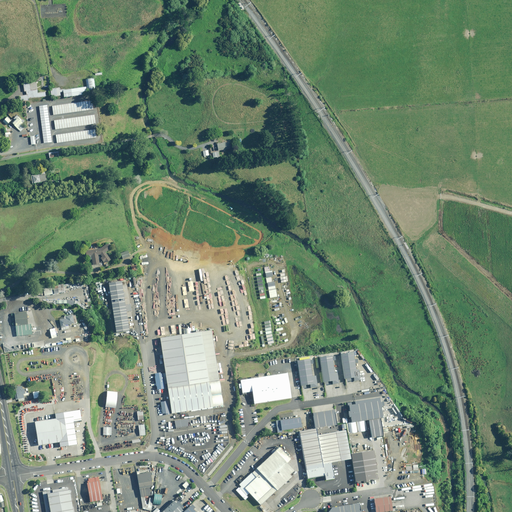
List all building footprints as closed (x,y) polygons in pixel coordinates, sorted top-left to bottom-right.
[(60,85),(48,87),(50,97),(62,95),(62,99),(96,93),(94,79),(87,80),(88,87),(61,92),(60,85)] [(17,96),(18,102),(28,100),(28,98),(45,95),(44,92),(36,93),(34,83),(21,85),(23,95),(17,96)] [(51,106),(52,115),(92,109),(91,100),(51,106)] [(54,120),(55,129),(94,123),(93,115),(54,120)] [(18,116),(10,122),(16,128),(23,122),(18,116)] [(6,117),(1,121),(5,125),(10,120),(6,117)] [(55,135),(56,144),(96,138),(94,129),(55,135)] [(222,149),(222,150),(225,150),(225,149),(229,149),(228,142),(216,143),(217,150),(222,149)] [(44,172),(29,175),(31,183),(45,181),(44,172)] [(99,248),(84,250),(85,257),(89,256),(90,259),(91,259),(92,264),(98,263),(97,255),(100,254),(101,256),(100,257),(102,262),(104,261),(105,262),(110,260),(105,252),(110,248),(107,244),(99,248)] [(127,250),(119,253),(121,259),(129,256),(127,250)] [(120,281),(107,283),(114,333),(128,331),(125,311),(124,304),(120,281)] [(63,284),(42,288),(43,295),(64,291),(63,284)] [(12,312),(13,324),(26,323),(25,311),(12,312)] [(63,318),(58,319),(60,327),(64,327),(64,325),(68,324),(68,325),(71,324),(73,323),(71,314),(63,316),(63,318)] [(13,328),(14,339),(27,338),(27,327),(13,328)] [(57,327),(48,329),(50,337),(58,336),(57,327)] [(157,338),(165,387),(207,380),(218,378),(210,329),(157,338)] [(352,351),(339,353),(344,379),(352,377),(353,381),(359,380),(357,369),(355,369),(352,351)] [(331,355),(318,357),(322,382),(331,381),(332,384),(338,383),(336,372),(333,373),(331,355)] [(308,358),(296,360),(300,386),(309,384),(309,388),(316,387),(315,376),(311,376),(308,358)] [(285,372),(238,380),(240,392),(250,390),(252,403),(289,396),(285,372)] [(207,380),(165,387),(169,413),(211,406),(207,380)] [(15,389),(13,389),(15,399),(17,399),(18,401),(23,400),(22,393),(25,393),(24,388),(21,388),(21,386),(18,386),(18,385),(14,385),(15,389)] [(383,436),(378,398),(347,402),(350,423),(368,420),(371,437),(383,436)] [(333,409),(311,412),(313,428),(318,427),(335,425),(333,409)] [(33,426),(36,446),(54,444),(55,448),(73,446),(71,426),(78,425),(76,411),(49,415),(50,423),(33,426)] [(299,417),(275,421),(277,433),(281,432),(281,430),(301,427),(299,417)] [(186,419),(173,421),(174,428),(187,426),(186,419)] [(111,427),(103,427),(102,435),(110,435),(111,427)] [(313,428),(299,430),(307,478),(326,474),(319,434),(318,427),(313,428)] [(347,429),(319,434),(326,474),(327,479),(336,477),(333,461),(352,458),(347,429)] [(252,493),(261,503),(297,471),(288,461),(292,458),(281,446),(239,483),(241,485),(237,490),(245,499),(252,493)] [(375,450),(352,453),(357,481),(365,480),(365,481),(370,481),(370,479),(376,478),(376,479),(379,478),(378,474),(377,474),(377,472),(379,472),(375,450)] [(148,471),(134,474),(138,496),(149,494),(148,486),(151,486),(148,471)] [(97,480),(85,482),(88,502),(100,500),(97,480)] [(184,487),(180,482),(167,494),(172,498),(184,487)] [(189,485),(185,488),(182,491),(184,493),(191,486),(189,484),(189,485)] [(70,511),(67,488),(45,492),(48,511),(70,511)] [(161,494),(153,493),(152,503),(157,504),(160,504),(161,494)] [(390,495),(372,498),(373,511),(378,511),(392,510),(390,495)] [(180,511),(182,510),(172,499),(158,511),(180,511)] [(332,508),(331,508),(327,511),(362,511),(361,502),(334,507),(332,508)]
